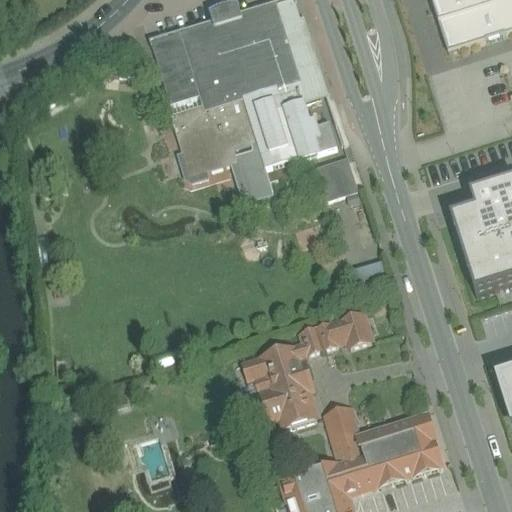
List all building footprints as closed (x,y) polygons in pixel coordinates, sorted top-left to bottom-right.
[(511,0),(424,0),(445,63),(511,41),(511,0)] [(295,4),(241,21),(242,27),(238,28),(235,19),(217,25),(220,34),(215,35),(214,29),(150,49),(153,56),(155,55),(168,95),(165,96),(169,108),(172,108),(174,112),(202,103),(207,118),(245,106),(259,150),(258,150),(266,176),(337,154),(329,128),(312,133),(305,109),(281,116),(279,108),(323,94),(302,28),(298,29),(293,12),(297,11),(295,4)] [(207,118),(175,128),(182,150),(185,149),(189,162),(187,162),(186,164),(186,165),(188,166),(190,173),(189,175),(190,176),(191,177),(192,179),(195,180),(196,180),(198,180),(199,180),(199,179),(203,177),(205,178),(206,178),(206,177),(205,174),(234,165),(230,154),(256,146),(257,150),(258,150),(259,150),(245,106),(207,118)] [(424,167),(429,186),(461,178),(456,159),(424,167)] [(348,166),(317,175),(327,207),(358,197),(348,166)] [(466,221),(452,226),(476,302),(511,290),(511,189),(472,203),(472,204),(476,218),(466,221)] [(461,207),(466,221),(476,218),(472,204),(461,207)] [(362,284),(390,279),(388,268),(360,273),(362,284)] [(363,322),(302,341),(305,351),(295,354),(300,370),(305,368),(303,363),(309,361),(339,352),(338,350),(348,347),(351,354),(371,348),(363,322)] [(295,354),(244,371),(249,388),(257,386),(268,421),(283,416),(286,424),(315,415),(306,388),(310,387),(305,368),(300,370),(295,354)] [(511,381),(497,387),(511,434),(511,381)] [(351,416),(327,423),(334,447),(358,440),(351,416)] [(428,422),(359,444),(365,465),(367,465),(367,466),(354,470),(361,491),(431,469),(426,451),(435,449),(436,448),(428,422)] [(341,474),(354,470),(367,466),(367,465),(365,465),(359,444),(358,440),(334,447),(341,473),(341,474)] [(331,476),(342,511),(351,511),(349,505),(443,475),(435,449),(426,451),(431,469),(361,491),(354,470),(341,474),(341,473),(331,476)] [(342,511),(331,476),(330,475),(282,491),(288,511),(342,511)]
